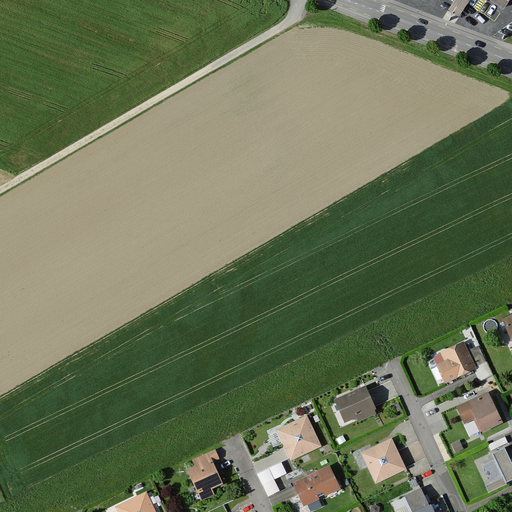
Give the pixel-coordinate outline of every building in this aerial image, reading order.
[(455,0),(448,11),(458,18),(470,0),(491,0),(505,9),(511,0),(455,0)] [(511,315),(503,320),(511,339),(511,315)] [(475,369),(462,343),(441,353),(446,362),(436,367),(445,384),(475,369)] [(365,388),(336,402),(346,423),(356,419),(358,423),(377,414),(365,388)] [(481,434),(502,424),(488,394),(456,409),(464,425),(474,420),(481,434)] [(308,416),(278,430),(292,459),(322,445),(308,416)] [(270,432),(274,444),(282,441),(278,430),(270,432)] [(390,440),(364,453),(379,482),(405,469),(390,440)] [(511,479),(511,462),(505,447),(493,453),(496,459),(483,465),(491,481),(504,475),(507,482),(511,479)] [(195,467),(188,470),(198,493),(222,483),(212,460),(201,465),(197,457),(192,460),(195,467)] [(258,470),(268,494),(281,489),(276,477),(287,472),(282,460),(258,470)] [(296,485),(305,504),(341,487),(332,467),(296,485)] [(433,511),(430,504),(428,505),(420,488),(403,496),(410,511),(433,511)] [(154,511),(146,493),(115,508),(116,511),(154,511)]
